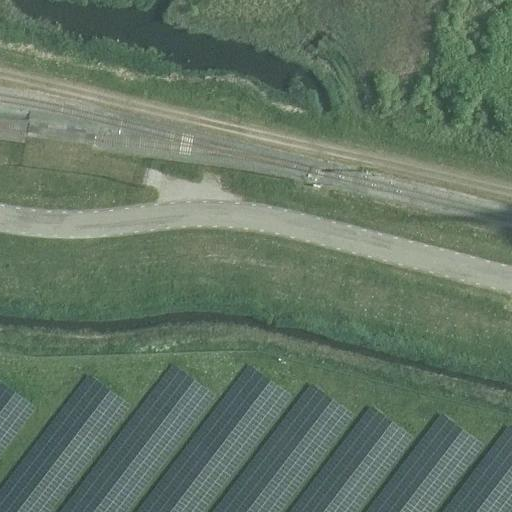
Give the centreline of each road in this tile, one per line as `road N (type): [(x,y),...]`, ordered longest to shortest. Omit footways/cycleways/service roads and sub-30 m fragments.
road 1 (track): [(0,74),(511,194)]
road 2 (unclassified): [(511,282),(255,220),(0,218)]
